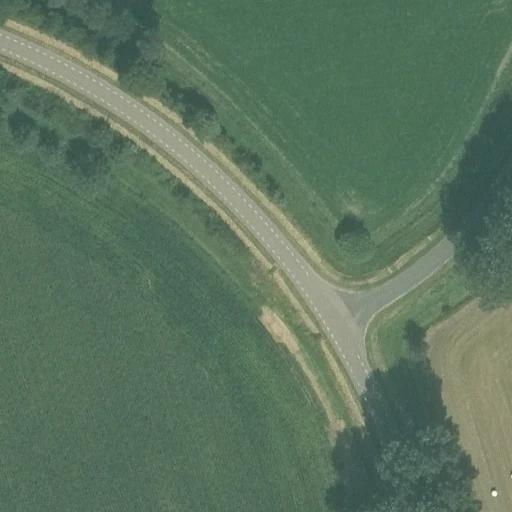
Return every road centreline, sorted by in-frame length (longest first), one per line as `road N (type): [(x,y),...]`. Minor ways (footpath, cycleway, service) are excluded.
road 1 (unclassified): [(336,321),(272,233),(200,163),(79,80),(0,43)]
road 2 (unclassified): [(511,170),(449,247),(336,321)]
road 3 (unclassified): [(415,511),(368,382),(336,321)]
